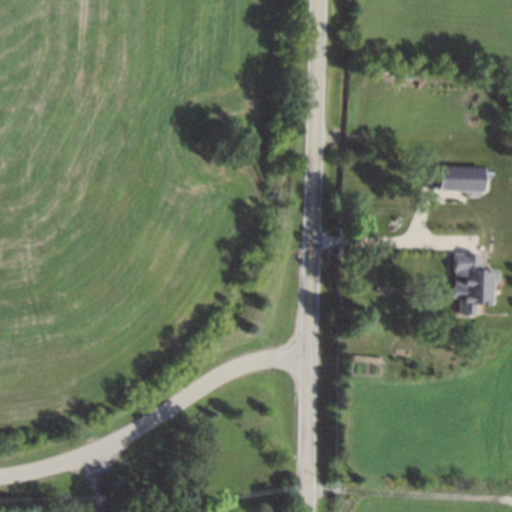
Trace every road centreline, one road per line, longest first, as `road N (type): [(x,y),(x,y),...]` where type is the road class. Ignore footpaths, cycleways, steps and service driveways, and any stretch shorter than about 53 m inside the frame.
road 1 (residential): [(0,477),(103,449),(228,373),(313,358)]
road 2 (tertiary): [(316,205),(309,511)]
road 3 (tertiary): [(320,0),(316,205)]
